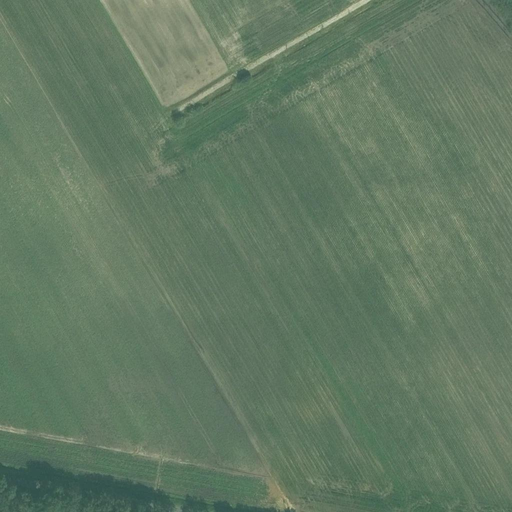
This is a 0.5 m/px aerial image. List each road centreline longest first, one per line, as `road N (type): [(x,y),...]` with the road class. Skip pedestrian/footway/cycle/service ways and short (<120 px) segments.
road 1 (track): [(377,0),(180,111)]
road 2 (tertiary): [(179,511),(0,479)]
